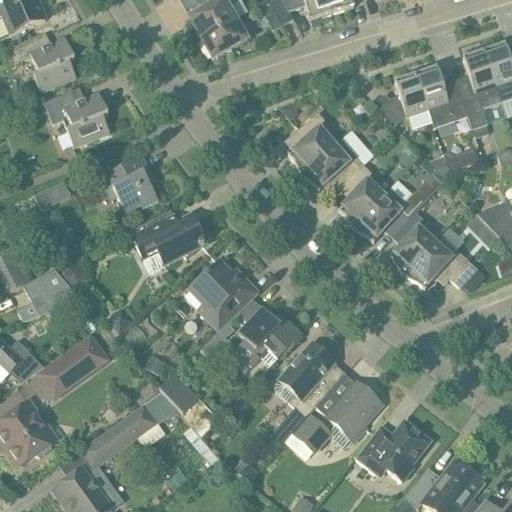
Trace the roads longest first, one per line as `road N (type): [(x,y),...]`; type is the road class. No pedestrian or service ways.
road 1 (residential): [(420,354),(272,214),(179,99)]
road 2 (residential): [(179,99),(511,0)]
